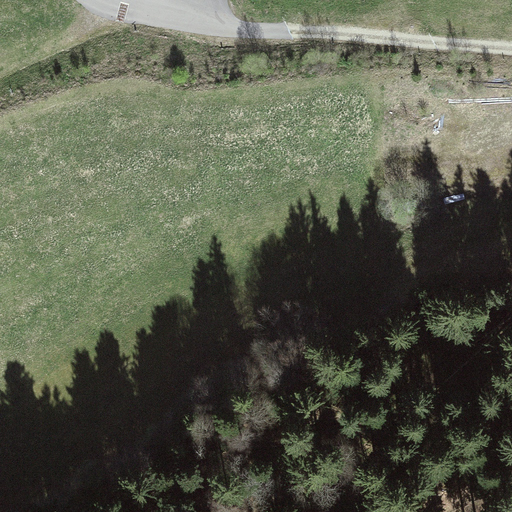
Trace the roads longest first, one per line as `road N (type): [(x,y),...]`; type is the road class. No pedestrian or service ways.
road 1 (track): [(511,50),(239,27),(168,6)]
road 2 (track): [(0,64),(168,6)]
